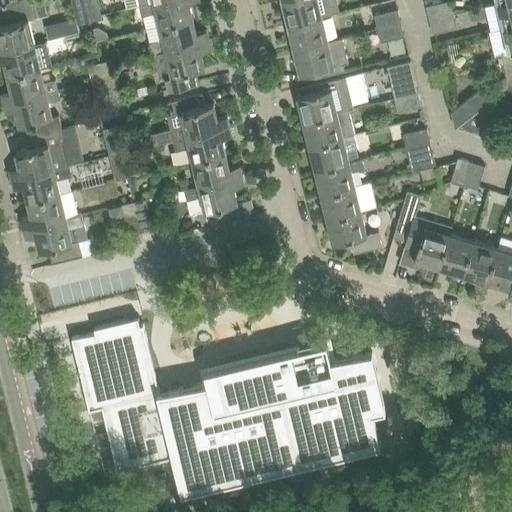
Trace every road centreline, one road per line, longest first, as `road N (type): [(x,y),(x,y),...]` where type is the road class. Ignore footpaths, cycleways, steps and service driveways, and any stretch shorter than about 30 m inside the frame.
road 1 (residential): [(240,0),(307,262),(511,330)]
road 2 (tertiary): [(40,511),(0,341)]
